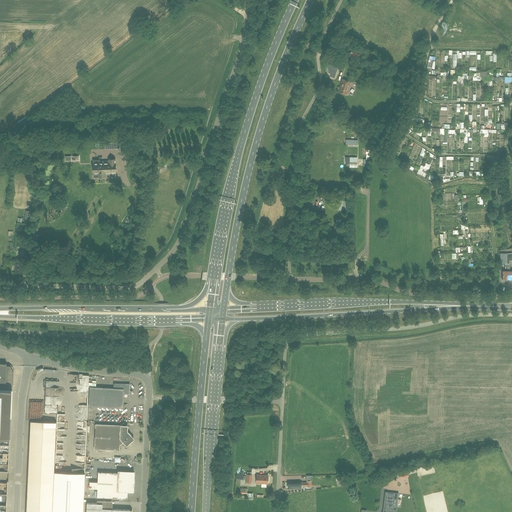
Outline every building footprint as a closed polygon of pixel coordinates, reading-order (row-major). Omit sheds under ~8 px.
[(358,60),(362,49),(353,46),(349,57),(358,60)] [(347,95),(351,82),(342,80),(338,92),(347,95)] [(466,144),(470,144),(470,137),(472,137),(472,133),(469,133),(469,130),(462,130),(462,134),(466,134),(466,144)] [(350,158),(348,158),(345,158),(345,163),(348,163),(350,163),(350,168),(358,168),(358,164),(357,164),(357,158),(350,158)] [(105,173),(116,173),(115,159),(108,159),(108,162),(99,162),(99,160),(93,160),(93,177),(105,177),(105,173)] [(423,167),(421,171),(425,172),(425,170),(430,172),(432,166),(428,164),(426,168),(423,167)] [(24,273),(24,259),(16,259),(15,273),(24,273)] [(7,363),(0,363),(0,388),(12,389),(13,371),(10,366),(7,366),(7,363)] [(129,394),(130,384),(114,383),(113,388),(90,387),(89,407),(123,408),(123,394),(129,394)] [(0,438),(10,439),(12,389),(0,388),(0,438)] [(31,421),(26,511),(52,511),(56,422),(31,421)] [(90,426),(90,424),(77,423),(76,432),(83,433),(83,427),(90,427),(89,433),(92,433),(92,426),(90,426)] [(94,449),(120,450),(120,445),(123,442),(127,446),(134,439),(128,431),(128,425),(95,424),(94,449)] [(119,473),(98,472),(98,482),(90,482),(89,488),(97,489),(97,497),(127,499),(128,492),(132,492),(134,490),(134,474),(132,471),(121,471),(119,473)] [(52,511),(83,511),(85,473),(54,472),(52,511)] [(268,484),(268,475),(257,475),(256,483),(268,484)] [(0,504),(9,505),(9,493),(0,493),(0,504)] [(387,507),(386,509),(386,511),(395,511),(396,508),(393,507),(394,498),(387,497),(386,507),(387,507)] [(86,511),(132,511),(132,510),(102,508),(102,504),(87,503),(86,511)]
